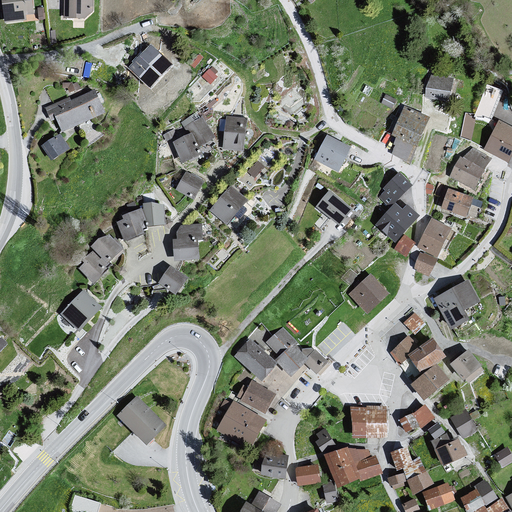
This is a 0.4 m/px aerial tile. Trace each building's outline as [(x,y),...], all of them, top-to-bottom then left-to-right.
[(30,0),(0,0),(3,26),(33,23),(30,0)] [(92,0),(66,0),(66,21),(83,23),(93,15),(92,0)] [(164,63),(150,50),(133,66),(145,79),(164,63)] [(215,67),(204,71),(208,82),(219,78),(215,67)] [(425,100),(448,104),(454,80),(430,76),(425,100)] [(104,115),(92,93),(49,114),(58,136),(104,115)] [(389,157),(407,166),(429,120),(403,107),(391,137),(396,142),(389,157)] [(461,135),(484,139),(488,118),(464,115),(461,135)] [(246,119),(225,118),(221,151),(243,153),(246,119)] [(188,137),(171,145),(181,167),(201,160),(199,150),(214,142),(202,121),(184,128),(188,137)] [(511,155),(511,130),(497,123),(483,150),(507,164),(511,155)] [(49,163),(67,150),(58,136),(40,150),(49,163)] [(351,151),(326,136),(312,162),(338,176),(351,151)] [(459,158),(448,178),(474,193),(491,161),(472,150),(462,160),(459,158)] [(258,159),(248,170),(257,178),(267,166),(258,159)] [(202,184),(184,174),(175,191),(192,202),(202,184)] [(411,188),(398,174),(376,196),(390,209),(411,188)] [(227,228),(248,203),(229,189),(209,214),(227,228)] [(472,200),(448,191),(439,211),(464,221),(472,200)] [(314,210),(337,226),(351,213),(328,194),(314,210)] [(153,206),(143,206),(142,212),(115,222),(123,243),(147,229),(165,228),(163,210),(153,206)] [(431,221),(417,248),(436,259),(449,232),(431,221)] [(201,227),(180,228),(175,234),(176,242),(171,242),(173,265),(199,264),(197,243),(202,243),(201,227)] [(96,243),(89,249),(92,254),(79,263),(81,268),(77,271),(93,286),(122,254),(108,239),(96,243)] [(419,255),(412,272),(428,280),(436,262),(419,255)] [(186,282),(167,270),(154,286),(172,300),(186,282)] [(370,277),(348,296),(366,317),(389,298),(370,277)] [(432,303),(449,333),(468,324),(463,314),(479,306),(467,283),(432,303)] [(100,310),(81,293),(58,316),(77,335),(100,310)] [(412,316),(402,325),(413,337),(425,327),(412,316)] [(283,328),(267,343),(281,357),(278,360),(292,375),(305,361),(317,373),(328,362),(316,350),(314,351),(312,348),(302,349),(303,352),(296,345),(298,343),(283,328)] [(418,348),(408,338),(389,352),(396,362),(418,348)] [(231,358),(261,383),(276,368),(248,341),(231,358)] [(432,342),(407,357),(419,375),(445,360),(432,342)] [(467,352),(449,366),(465,387),(482,374),(467,352)] [(434,367),(410,387),(423,403),(448,383),(434,367)] [(239,401),(264,416),(274,398),(251,383),(239,401)] [(116,418),(145,446),(165,428),(137,399),(116,418)] [(233,404),(215,432),(248,452),(264,423),(233,404)] [(423,407),(397,421),(407,435),(434,420),(423,407)] [(351,410),(352,440),(387,438),(385,408),(351,410)] [(464,408),(449,417),(462,437),(475,428),(464,408)] [(429,432),(435,440),(445,434),(438,426),(429,432)] [(312,439),(322,454),(334,448),(324,432),(312,439)] [(434,451),(442,467),(465,456),(457,440),(434,451)] [(511,451),(509,447),(495,454),(503,469),(511,463),(511,451)] [(362,448),(323,459),(335,492),(381,479),(375,459),(366,462),(362,448)] [(390,454),(397,473),(412,468),(406,449),(390,454)] [(263,455),(259,476),(282,481),(286,459),(263,455)] [(316,466),(293,469),(297,488),(320,484),(316,466)] [(427,471),(408,481),(414,497),(434,485),(427,471)] [(403,474),(388,479),(391,487),(406,482),(403,474)] [(484,482),(472,488),(474,492),(484,508),(496,500),(484,482)] [(446,484),(422,494),(429,511),(454,502),(446,484)] [(331,485),(321,486),(326,504),(335,502),(331,485)] [(476,511),(484,508),(474,492),(459,500),(464,511),(476,511)] [(75,494),(72,507),(92,511),(98,511),(101,500),(75,494)] [(238,511),(279,511),(282,508),(258,494),(250,506),(244,504),(238,511)] [(500,501),(486,510),(486,511),(504,511),(507,510),(500,501)] [(402,507),(404,511),(418,511),(414,503),(402,507)]
